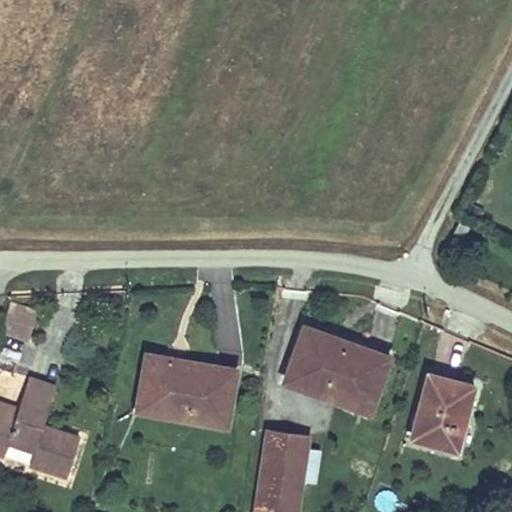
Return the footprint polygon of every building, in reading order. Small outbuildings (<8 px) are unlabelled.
[(460,219),(454,232),(463,237),(470,224),(460,219)] [(38,310),(10,302),(0,334),(28,342),(38,310)] [(309,358),(319,329),(302,323),(291,352),(309,358)] [(392,355),(319,329),(309,358),(291,352),(280,383),(371,415),(392,355)] [(143,350),(136,388),(151,391),(147,415),(230,430),(241,368),(143,350)] [(477,381),(427,368),(410,437),(459,450),(477,381)] [(0,455),(2,456),(5,445),(31,454),(28,465),(65,478),(79,436),(45,425),(58,385),(27,375),(17,407),(0,401),(0,455)] [(151,391),(136,388),(132,412),(147,415),(151,391)] [(264,427),(252,511),(299,511),(310,434),(264,427)] [(311,448),(307,480),(315,481),(319,449),(311,448)]
